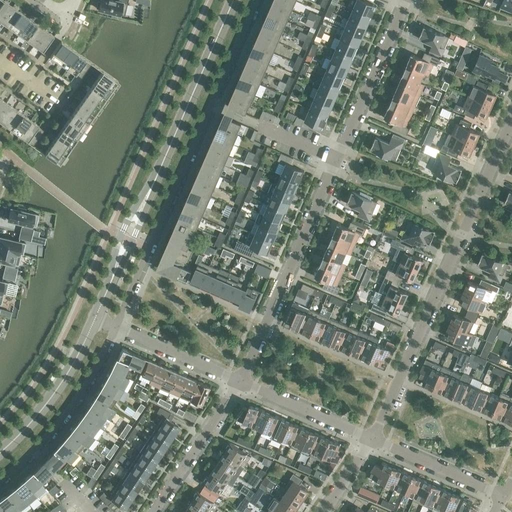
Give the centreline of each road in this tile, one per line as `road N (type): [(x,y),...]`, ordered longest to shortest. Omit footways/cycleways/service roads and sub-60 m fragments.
road 1 (residential): [(116,327),(260,0)]
road 2 (residential): [(371,439),(511,120)]
road 3 (residential): [(241,382),(338,158)]
road 4 (secondary): [(234,0),(141,206)]
road 5 (residential): [(0,483),(69,413),(116,327)]
road 6 (residential): [(338,158),(408,0)]
road 7 (secondary): [(95,317),(69,374),(0,454)]
road 8 (residential): [(151,511),(241,382)]
road 9 (residential): [(504,494),(371,439)]
road 10 (residential): [(371,439),(241,382)]
road 11 (residential): [(241,382),(116,327)]
